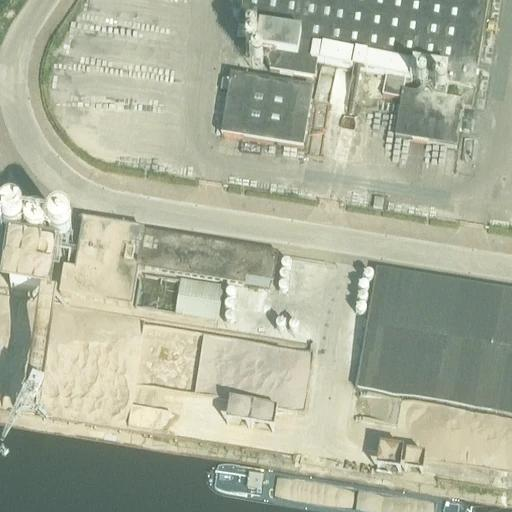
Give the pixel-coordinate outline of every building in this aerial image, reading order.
[(488,0),(243,0),(239,31),(259,34),(257,45),(270,74),(314,81),(317,65),(385,79),(382,98),(401,101),(395,140),(456,150),(463,109),(471,110),(488,0)] [(231,78),(222,137),(303,150),(312,91),(231,78)] [(273,283),(277,256),(144,234),(144,233),(84,223),(79,250),(75,249),(71,272),(64,271),(60,297),(71,299),(132,308),(138,270),(145,271),(145,270),(244,286),(245,278),(273,283)] [(16,255),(11,289),(44,294),(50,261),(16,255)] [(511,294),(376,273),(357,391),(511,416),(511,294)] [(221,290),(182,284),(177,316),(216,322),(221,290)]
